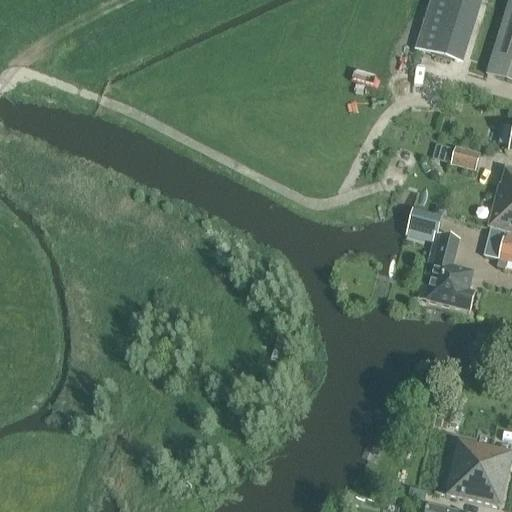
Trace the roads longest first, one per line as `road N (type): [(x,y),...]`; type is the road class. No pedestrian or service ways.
road 1 (track): [(12,73),(131,112),(313,206),(393,182)]
road 2 (track): [(342,199),(383,121),(405,102),(485,91),(511,98)]
road 3 (track): [(132,0),(53,37),(0,87)]
